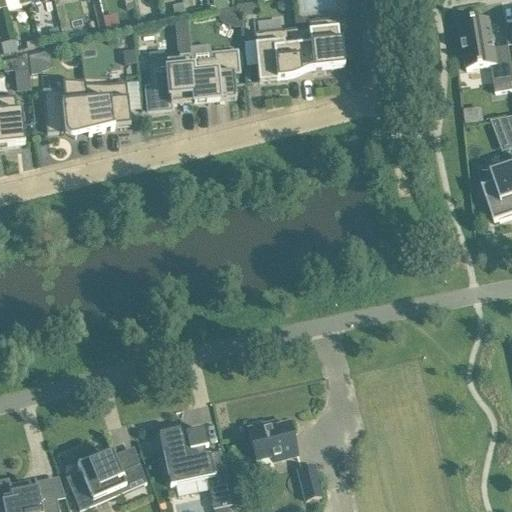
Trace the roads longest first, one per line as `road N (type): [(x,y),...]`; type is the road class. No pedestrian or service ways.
road 1 (residential): [(0,408),(511,288)]
road 2 (residential): [(0,195),(374,101)]
